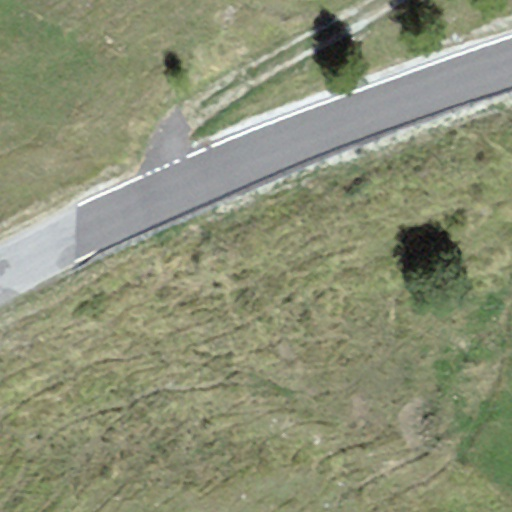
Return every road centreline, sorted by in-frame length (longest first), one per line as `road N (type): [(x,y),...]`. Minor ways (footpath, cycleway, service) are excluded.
road 1 (tertiary): [(511,63),(247,160),(0,275)]
road 2 (track): [(387,0),(183,118),(170,146),(180,189)]
